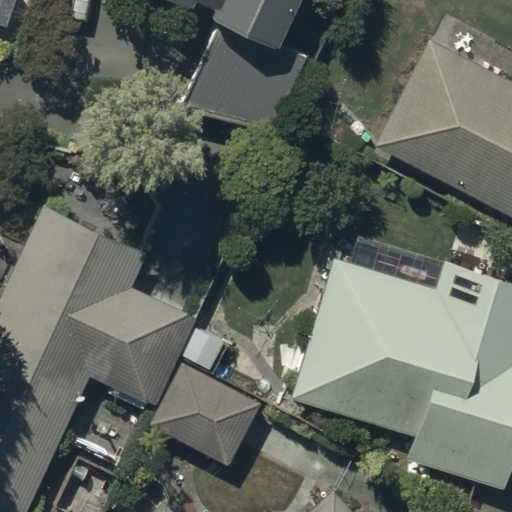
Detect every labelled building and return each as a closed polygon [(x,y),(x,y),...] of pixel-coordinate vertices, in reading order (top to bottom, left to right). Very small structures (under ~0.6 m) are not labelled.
[(278,0),(200,0),(214,6),(263,30),(278,0)] [(263,30),(214,6),(174,98),(267,114),(301,48),(263,30)] [(511,80),(421,35),(369,136),(511,208),(511,80)] [(138,244),(39,197),(0,279),(0,511),(14,511),(85,364),(149,394),(168,353),(189,308),(122,276),(138,244)] [(511,274),(443,254),(433,285),(331,254),(291,385),(414,422),(407,446),(499,474),(511,430),(511,274)] [(253,393),(168,353),(149,394),(139,415),(224,455),(253,393)] [(351,511),(327,482),(290,511),(175,511),(160,493),(136,511),(351,511)]
